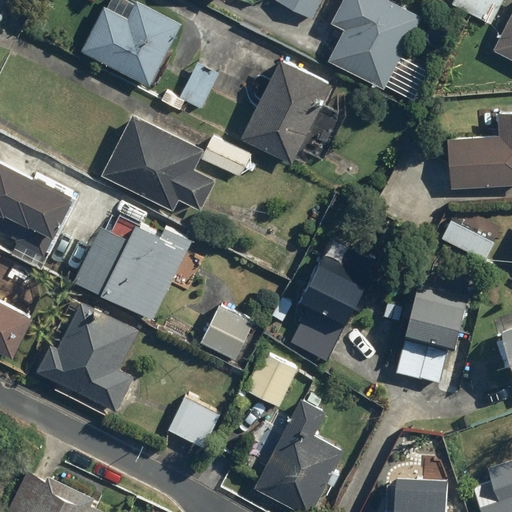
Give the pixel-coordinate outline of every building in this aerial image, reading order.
[(103,0),(80,51),(105,63),(152,85),(182,20),(138,0),(134,0),(132,0),(103,0)] [(274,0),(311,19),(320,0),(274,0)] [(339,0),(330,18),(345,26),(329,58),(386,87),(403,51),(421,15),(391,0),(339,0)] [(501,0),(452,0),(451,3),(490,23),(501,0)] [(511,9),(492,48),(511,58),(511,9)] [(218,71),(195,60),(179,95),(202,106),(218,71)] [(329,85),(277,60),(241,136),(293,161),(329,85)] [(511,106),(492,108),(494,135),(446,137),(449,187),(511,183),(511,106)] [(217,178),(194,167),(204,145),(130,110),(100,173),(174,208),(179,198),(202,209),(217,178)] [(251,152),(212,134),(201,157),(240,175),(251,152)] [(74,197),(0,160),(0,232),(46,255),(74,197)] [(200,263),(183,255),(192,237),(163,222),(157,233),(134,221),(126,236),(99,222),(70,279),(150,320),(168,284),(185,292),(200,263)] [(296,299),(308,305),(290,342),(328,361),(378,258),(343,241),(328,233),(296,299)] [(0,253),(0,350),(11,356),(33,314),(0,296),(0,258),(2,254),(0,253)] [(467,296),(418,283),(395,369),(444,382),(467,296)] [(254,317),(218,301),(199,342),(235,359),(254,317)] [(78,302),(59,338),(51,334),(34,369),(118,412),(136,377),(120,369),(138,332),(78,302)] [(511,320),(498,326),(511,364),(511,320)] [(298,365),(264,349),(245,389),(278,406),(298,365)] [(310,511),(343,447),(314,432),(326,409),(299,395),(254,484),(269,491),(310,511)] [(511,511),(511,459),(486,468),(490,481),(474,487),(481,511),(511,511)] [(443,511),(446,479),(446,465),(421,464),(421,477),(395,476),(395,484),(386,483),(385,511),(393,511),(443,511)] [(46,471),(42,478),(25,470),(3,511),(108,511),(89,502),(93,495),(46,471)]
